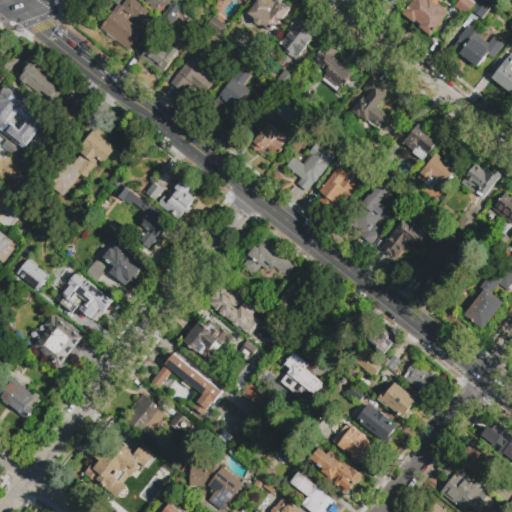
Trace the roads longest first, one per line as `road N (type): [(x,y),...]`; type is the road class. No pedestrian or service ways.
road 1 (secondary): [(100,74),(511,398)]
road 2 (residential): [(3,511),(254,194)]
road 3 (residential): [(329,0),(511,145)]
road 4 (residential): [(380,511),(511,344)]
